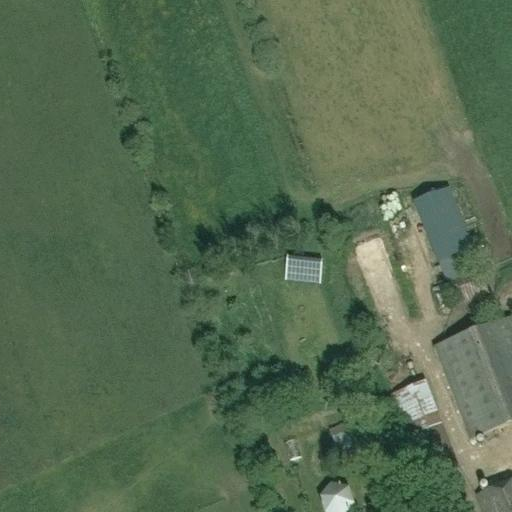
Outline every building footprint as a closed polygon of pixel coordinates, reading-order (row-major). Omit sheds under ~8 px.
[(401,213),(384,215),(387,237),(403,235),(401,213)] [(446,282),(458,308),(488,295),(476,270),(446,282)] [(511,320),(435,351),(470,442),(511,425),(511,320)] [(408,439),(409,439),(426,485),(459,470),(442,426),(426,384),(392,397),(408,439)] [(362,461),(347,425),(331,432),(346,468),(362,461)] [(483,511),(511,511),(511,483),(478,497),(483,511)] [(349,490),(331,486),(321,499),(324,511),(349,511),(355,506),(349,490)]
